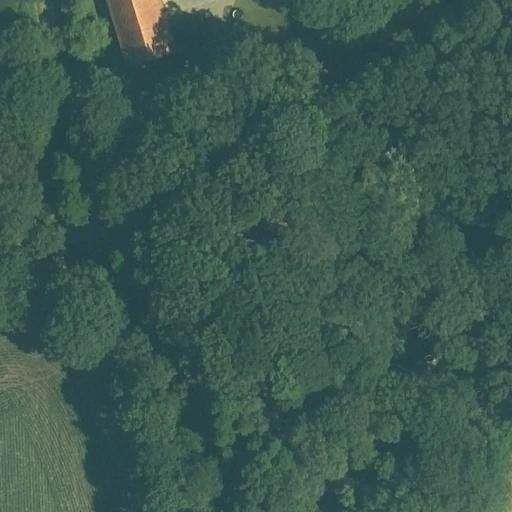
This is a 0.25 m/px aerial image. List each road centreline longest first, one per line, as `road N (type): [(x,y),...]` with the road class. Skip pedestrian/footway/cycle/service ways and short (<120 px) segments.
road 1 (unclassified): [(116,243),(384,511)]
road 2 (track): [(191,511),(146,405),(100,333),(116,243)]
road 3 (unclassified): [(116,243),(79,159),(40,0)]
road 4 (unclassified): [(0,296),(116,243)]
